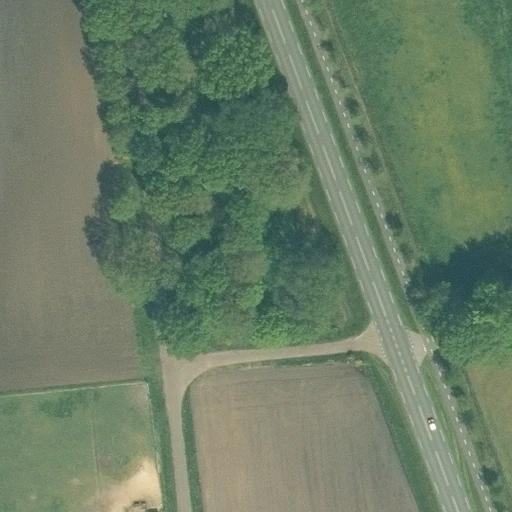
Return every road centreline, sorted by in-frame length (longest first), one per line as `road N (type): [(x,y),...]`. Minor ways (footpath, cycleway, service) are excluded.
road 1 (secondary): [(262,0),(397,343)]
road 2 (unclassified): [(127,0),(166,360)]
road 3 (unclassified): [(166,360),(397,343)]
road 4 (secondary): [(397,343),(454,511)]
road 5 (unclassified): [(184,511),(166,360)]
